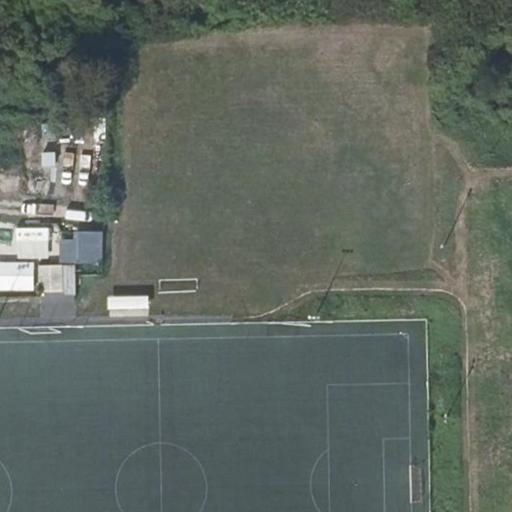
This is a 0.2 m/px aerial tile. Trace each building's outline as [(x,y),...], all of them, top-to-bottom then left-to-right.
[(60,256),(59,225),(16,226),(16,256),(60,256)] [(100,233),(61,234),(62,263),(101,261),(100,233)] [(0,289),(34,291),(35,261),(0,259),(0,289)] [(39,264),(39,293),(76,292),(75,263),(39,264)] [(109,312),(147,312),(147,295),(108,296),(109,312)]
